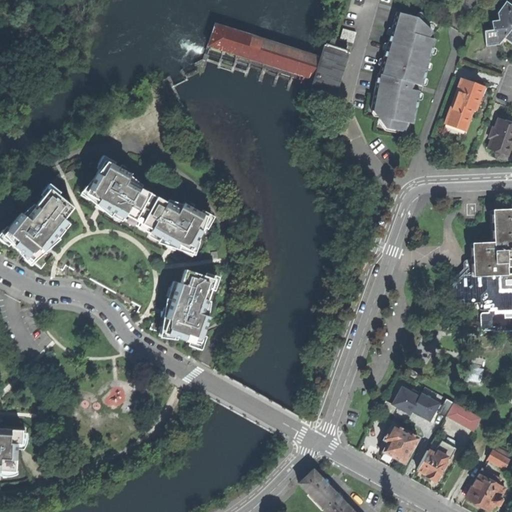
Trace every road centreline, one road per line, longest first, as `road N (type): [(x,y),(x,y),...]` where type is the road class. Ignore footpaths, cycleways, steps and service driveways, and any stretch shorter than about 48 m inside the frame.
road 1 (residential): [(320,442),(135,345),(110,312),(79,295),(40,290),(0,268)]
road 2 (residential): [(511,184),(412,195),(320,442)]
road 3 (residential): [(443,511),(320,442)]
